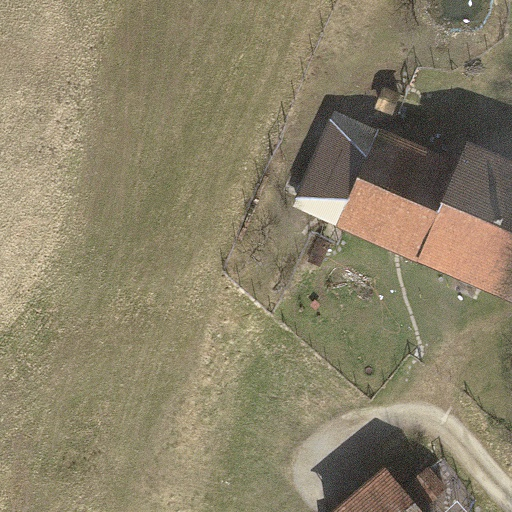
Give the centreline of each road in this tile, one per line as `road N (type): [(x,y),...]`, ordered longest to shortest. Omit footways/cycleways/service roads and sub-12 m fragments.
road 1 (track): [(310,477),(378,421),(422,415),(449,427),(511,500)]
road 2 (track): [(422,415),(466,343),(511,317)]
